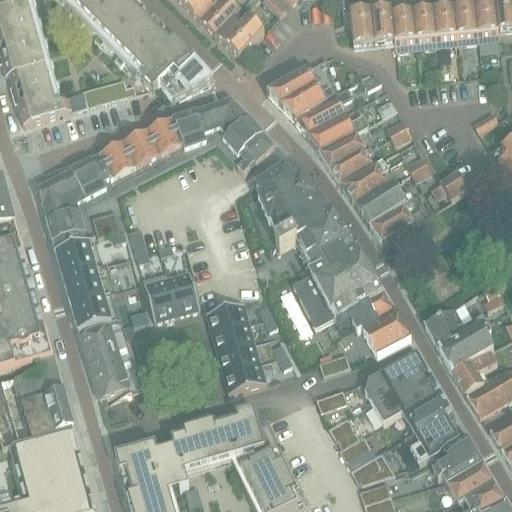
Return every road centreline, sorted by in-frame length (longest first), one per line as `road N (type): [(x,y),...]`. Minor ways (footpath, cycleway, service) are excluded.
road 1 (residential): [(477,437),(345,213),(245,97)]
road 2 (residential): [(12,164),(116,511)]
road 3 (residential): [(506,201),(453,114),(402,113),(374,71),(311,48),(245,97)]
road 4 (residential): [(12,164),(39,161),(230,84)]
